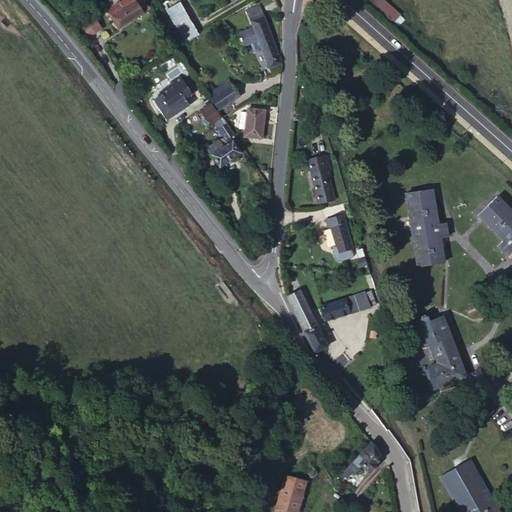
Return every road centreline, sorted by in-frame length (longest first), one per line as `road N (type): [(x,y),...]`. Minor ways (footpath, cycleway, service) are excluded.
road 1 (tertiary): [(26,0),(267,288)]
road 2 (residential): [(267,288),(295,0)]
road 3 (tertiary): [(267,288),(314,368),(397,459),(406,511)]
road 4 (secondary): [(339,0),(511,150)]
